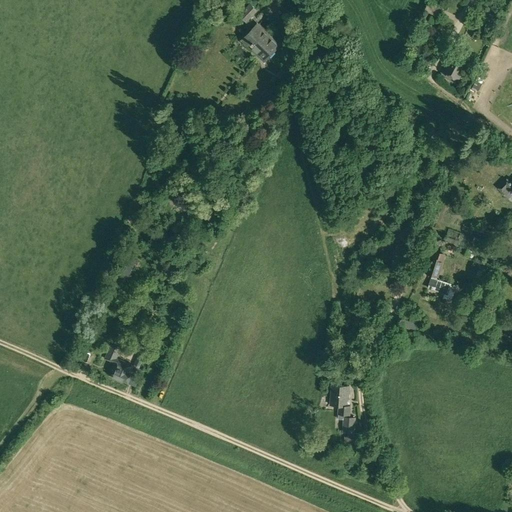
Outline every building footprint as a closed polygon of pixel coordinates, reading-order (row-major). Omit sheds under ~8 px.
[(425,10),(438,17),(443,8),(429,1),(425,10)] [(239,15),(246,22),(258,10),(250,3),(239,15)] [(232,19),(238,25),(242,21),(236,15),(232,19)] [(251,46),(265,59),(278,46),(256,25),(245,37),(253,44),(251,46)] [(410,55),(428,65),(434,54),(417,44),(420,38),(415,35),(406,51),(411,54),(410,55)] [(442,72),(458,80),(466,64),(450,56),(442,72)] [(419,67),(426,71),(428,66),(422,62),(419,67)] [(511,181),(510,183),(506,180),(498,188),(506,195),(510,191),(511,192),(511,181)] [(496,255),(505,258),(507,253),(501,251),(498,250),(498,249),(489,245),(486,253),(495,256),(496,255)] [(465,255),(473,258),(475,252),(467,249),(465,255)] [(443,260),(431,256),(426,273),(438,276),(443,260)] [(127,280),(137,259),(131,257),(121,277),(127,280)] [(497,269),(495,266),(492,269),(496,275),(500,272),(497,268),(497,269)] [(428,287),(447,294),(450,286),(431,280),(428,287)] [(109,375),(128,384),(133,373),(131,373),(134,366),(139,368),(152,338),(140,332),(135,345),(141,348),(133,365),(117,358),(121,349),(111,344),(105,358),(114,362),(109,375)] [(343,432),(354,432),(355,417),(350,417),(350,406),(348,406),(349,386),(331,385),(330,405),(339,405),(338,419),(344,419),(343,432)] [(344,442),(361,443),(362,433),(347,432),(347,437),(344,437),(344,442)]
